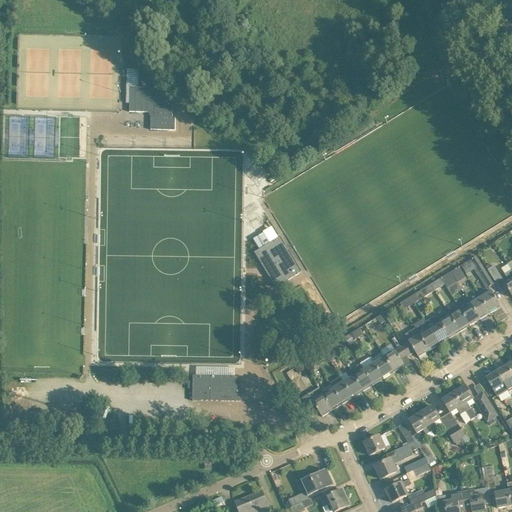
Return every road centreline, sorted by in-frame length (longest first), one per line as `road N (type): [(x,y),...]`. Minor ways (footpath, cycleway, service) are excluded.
road 1 (residential): [(338,435),(511,330)]
road 2 (track): [(199,444),(0,442)]
road 3 (residential): [(155,511),(270,464)]
